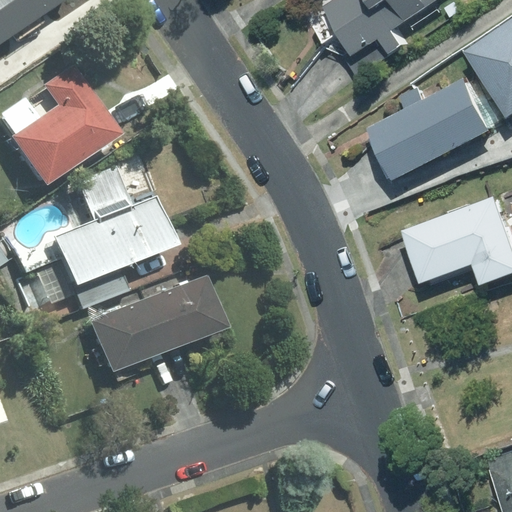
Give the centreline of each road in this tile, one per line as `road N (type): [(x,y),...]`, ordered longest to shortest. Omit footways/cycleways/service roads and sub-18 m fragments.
road 1 (residential): [(367,388),(294,187),(169,0)]
road 2 (residential): [(8,511),(367,388)]
road 3 (residential): [(410,511),(367,388)]
